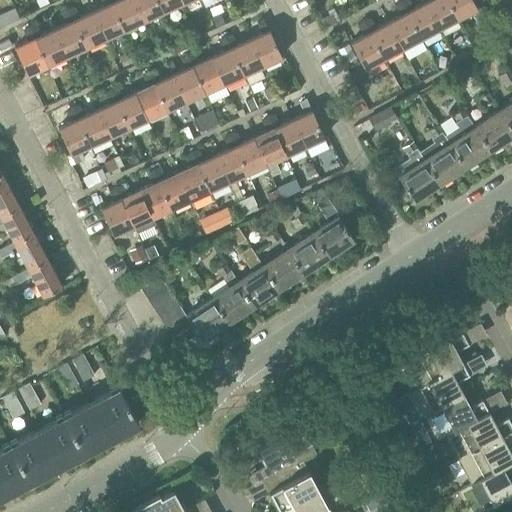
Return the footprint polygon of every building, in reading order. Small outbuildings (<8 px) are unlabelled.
[(102,0),(103,4),(91,9),(104,39),(124,30),(109,0),(102,0)] [(109,0),(124,30),(142,22),(131,0),(109,0)] [(162,13),(155,0),(131,0),(142,22),(162,13)] [(155,0),(162,13),(180,4),(178,0),(155,0)] [(399,14),(387,21),(401,48),(420,38),(400,0),(399,0),(395,5),(399,14)] [(408,0),(400,0),(420,38),(438,28),(424,1),(412,8),(408,0)] [(426,0),(424,1),(438,28),(457,18),(447,0),(426,0)] [(447,0),(457,18),(477,7),(472,0),(447,0)] [(75,7),(67,8),(86,48),(104,39),(91,9),(78,15),(75,7)] [(65,21),(52,27),(66,57),(86,48),(67,8),(61,13),(65,21)] [(326,28),(336,21),(332,13),(321,18),(326,28)] [(221,14),(212,18),(215,26),(224,22),(221,14)] [(261,32),(248,38),(261,66),(282,56),(269,28),(267,30),(262,17),(258,22),(261,32)] [(370,18),(363,19),(383,57),(401,48),(387,21),(375,28),(370,18)] [(383,57),(363,19),(357,24),(362,34),(349,41),(364,68),(383,57)] [(36,24),(29,26),(47,66),(66,57),(52,27),(39,33),(36,24)] [(47,66),(29,26),(23,31),(26,39),(13,45),(27,75),(47,66)] [(232,34),(224,35),(242,74),(261,66),(248,38),(236,44),(232,34)] [(223,50),(210,56),(223,83),(242,74),(224,35),(218,40),(223,50)] [(123,66),(137,59),(133,50),(119,57),(123,66)] [(194,52),(186,53),(204,92),(223,83),(210,56),(197,62),(194,52)] [(184,68),(172,73),(185,101),(204,92),(186,53),(180,58),(184,68)] [(156,69),(148,70),(166,109),(185,101),(172,73),(160,79),(156,69)] [(506,89),(511,84),(511,73),(509,69),(498,76),(506,89)] [(147,85),(134,91),(147,119),(166,109),(148,70),(142,75),(147,85)] [(118,87),(110,88),(128,127),(147,119),(134,91),(121,97),(118,87)] [(271,87),(264,90),(268,99),(275,96),(271,87)] [(108,103),(96,109),(108,136),(128,127),(110,88),(104,93),(108,103)] [(481,105),(492,97),(488,92),(477,99),(481,105)] [(252,98),(245,101),(250,110),(257,107),(252,98)] [(303,113),(291,119),(303,146),(324,136),(312,109),(311,109),(305,98),(299,103),(303,113)] [(511,100),(499,109),(511,127),(511,100)] [(392,107),(396,114),(403,110),(399,103),(392,107)] [(80,105),(72,106),(90,145),(108,136),(96,109),(83,115),(80,105)] [(90,145),(72,106),(66,111),(70,121),(57,127),(70,154),(90,145)] [(398,121),(390,106),(368,118),(374,129),(391,120),(392,124),(398,121)] [(242,108),(237,111),(239,117),(245,114),(242,108)] [(456,121),(467,114),(463,108),(452,115),(456,121)] [(489,149),(511,133),(511,127),(499,109),(474,125),(489,149)] [(275,114),(267,115),(285,154),(303,146),(291,119),(278,124),(275,114)] [(464,165),(489,149),(474,125),(467,114),(456,121),(455,122),(457,126),(445,134),(449,141),(464,165)] [(265,130),(253,136),(266,163),(271,175),(280,171),(274,159),(285,154),(267,115),(261,120),(265,130)] [(424,158),(423,159),(438,182),(464,165),(449,141),(445,134),(439,125),(428,131),(434,141),(419,151),(424,158)] [(187,126),(177,131),(182,142),(192,137),(187,126)] [(236,132),(229,133),(247,172),(266,163),(253,136),(240,142),(236,132)] [(227,148),(215,154),(227,181),(247,172),(229,133),(223,138),(226,145),(227,148)] [(401,143),(402,145),(406,153),(416,147),(412,141),(411,142),(409,138),(401,143)] [(416,147),(406,153),(409,157),(392,167),(413,199),(416,197),(417,200),(424,195),(423,192),(438,182),(423,159),(424,158),(419,151),(416,147)] [(198,150),(191,151),(209,190),(227,181),(215,154),(202,159),(198,150)] [(189,166),(177,171),(189,199),(209,190),(191,151),(185,156),(189,166)] [(108,172),(118,168),(114,158),(104,163),(108,172)] [(310,175),(316,173),(312,164),(306,166),(310,175)] [(171,207),(189,199),(177,171),(164,177),(160,167),(153,168),(171,207)] [(171,207),(153,168),(147,173),(151,183),(138,189),(151,216),(171,207)] [(105,178),(101,169),(89,174),(93,183),(105,178)] [(89,174),(82,177),(87,186),(93,183),(89,174)] [(5,178),(0,180),(0,214),(0,215),(19,205),(5,178)] [(132,225),(151,216),(138,189),(126,195),(121,185),(114,186),(132,225)] [(132,225),(114,186),(108,191),(113,201),(100,207),(112,234),(132,225)] [(278,189),(267,194),(270,201),(281,196),(278,189)] [(237,201),(241,210),(256,204),(252,194),(237,201)] [(327,221),(312,231),(328,255),(353,238),(338,214),(326,196),(316,203),(327,221)] [(19,205),(0,215),(14,241),(33,231),(19,205)] [(200,220),(206,233),(225,224),(219,212),(200,220)] [(301,214),(291,221),(295,227),(306,220),(301,214)] [(237,226),(229,230),(238,244),(246,239),(237,226)] [(280,237),(276,230),(266,237),(270,244),(277,239),(280,237)] [(33,231),(14,241),(28,267),(28,268),(47,257),(33,231)] [(312,231),(287,248),(302,271),(328,255),(312,231)] [(280,237),(277,239),(283,247),(286,245),(280,237)] [(8,244),(0,248),(0,256),(1,258),(13,252),(8,244)] [(158,254),(153,245),(145,249),(149,258),(158,254)] [(237,280),(252,304),(278,287),(262,264),(256,255),(256,254),(251,245),(239,253),(252,271),(237,280)] [(142,248),(130,253),(135,263),(146,257),(142,248)] [(287,248),(262,264),(278,287),(302,271),(287,248)] [(28,267),(21,271),(25,279),(32,275),(43,295),(62,285),(47,257),(28,268),(28,267)] [(252,304),(237,280),(226,263),(216,269),(220,276),(222,275),(228,286),(212,297),(228,320),(252,304)] [(21,271),(11,276),(15,284),(25,279),(21,271)] [(140,287),(147,298),(167,285),(160,274),(140,287)] [(205,286),(201,279),(189,286),(194,293),(205,286)] [(147,298),(153,307),(173,294),(167,285),(147,298)] [(179,304),(173,294),(153,307),(159,317),(179,304)] [(212,297),(185,314),(192,324),(201,338),(228,320),(212,297)] [(179,304),(159,317),(166,327),(185,314),(179,304)] [(444,327),(436,313),(425,319),(433,333),(444,327)] [(192,324),(185,314),(166,327),(172,338),(192,324)] [(405,361),(418,386),(419,387),(463,363),(456,350),(468,343),(462,331),(449,337),(405,361)] [(82,353),(71,359),(75,366),(86,360),(82,353)] [(90,367),(86,360),(75,366),(79,373),(90,367)] [(55,368),(59,375),(70,369),(66,362),(55,368)] [(405,392),(419,418),(463,394),(456,381),(469,374),(463,363),(419,387),(418,386),(405,392)] [(94,374),(90,367),(79,373),(83,380),(94,374)] [(74,376),(70,369),(59,375),(63,382),(74,376)] [(74,376),(63,382),(67,389),(77,383),(74,376)] [(28,382),(18,387),(21,394),(32,389),(28,382)] [(118,385),(62,416),(82,453),(138,423),(118,385)] [(384,404),(396,398),(391,388),(379,394),(384,404)] [(36,396),(32,389),(21,394),(25,402),(36,396)] [(16,397),(12,390),(1,396),(5,403),(16,397)] [(470,405),(463,394),(419,418),(432,442),(445,436),(444,435),(489,411),(482,399),(470,405)] [(40,403),(36,396),(25,402),(29,409),(40,403)] [(16,397),(5,403),(8,411),(20,405),(16,397)] [(20,405),(8,411),(12,418),(24,412),(20,405)] [(495,423),(489,411),(444,435),(445,436),(458,459),(511,429),(511,424),(508,416),(495,423)] [(62,416),(5,446),(25,483),(82,453),(62,416)] [(267,463),(273,474),(273,475),(302,459),(303,460),(316,452),(298,419),(268,435),(270,438),(257,445),(267,463)] [(383,429),(376,433),(376,434),(379,439),(384,437),(387,435),(384,430),(383,429)] [(511,445),(511,429),(458,459),(470,483),(471,484),(511,462),(511,454),(508,447),(511,445)] [(375,441),(362,448),(369,461),(382,454),(375,441)] [(0,496),(25,483),(5,446),(0,448),(0,496)] [(269,491),(279,509),(318,488),(303,460),(302,459),(273,475),(273,474),(263,479),(269,491)] [(511,476),(511,462),(471,484),(470,483),(458,489),(469,511),(477,511),(511,493),(511,484),(509,479),(511,476)] [(409,474),(400,479),(404,488),(412,483),(414,483),(409,474)] [(397,483),(385,490),(390,499),(393,500),(404,495),(402,492),(401,490),(397,483)] [(404,488),(401,490),(402,492),(404,495),(408,503),(419,496),(412,483),(404,488)] [(330,511),(327,506),(318,488),(279,509),(279,511),(330,511)] [(184,511),(183,508),(173,490),(160,496),(159,493),(128,510),(129,511),(184,511)]
